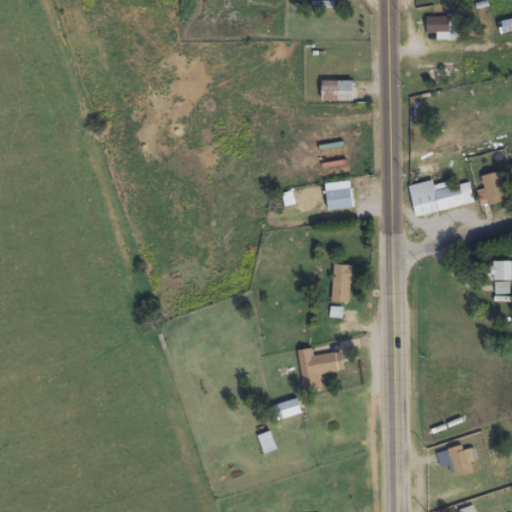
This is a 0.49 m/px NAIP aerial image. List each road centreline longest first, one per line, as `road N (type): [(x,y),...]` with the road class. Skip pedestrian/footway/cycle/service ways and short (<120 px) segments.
road 1 (primary): [(394,403),(388,0)]
road 2 (residential): [(393,257),(511,220)]
